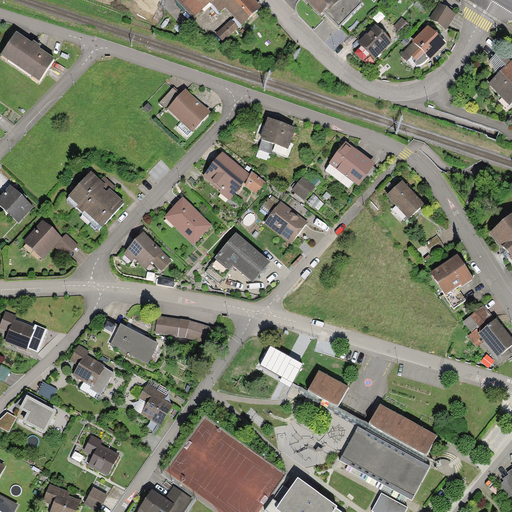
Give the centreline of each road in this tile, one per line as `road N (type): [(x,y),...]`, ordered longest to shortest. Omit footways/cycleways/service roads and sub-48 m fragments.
road 1 (residential): [(511,305),(418,164),(382,140),(240,92)]
road 2 (residential): [(491,0),(450,67),(430,84),(402,91),(355,79),(272,0)]
road 3 (residential): [(260,310),(511,385)]
road 4 (residential): [(240,92),(226,118),(97,259),(91,286)]
road 5 (residential): [(118,511),(260,310)]
road 6 (residential): [(260,310),(388,169)]
road 7 (residential): [(101,286),(260,310)]
road 8 (residential): [(101,286),(91,312),(0,402)]
road 9 (residential): [(240,92),(96,46)]
road 10 (residential): [(96,46),(0,150)]
